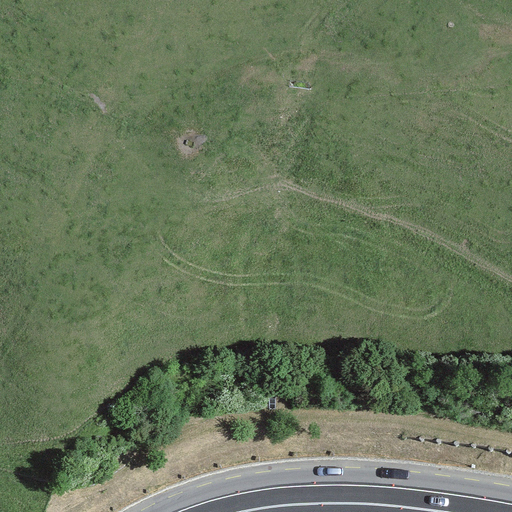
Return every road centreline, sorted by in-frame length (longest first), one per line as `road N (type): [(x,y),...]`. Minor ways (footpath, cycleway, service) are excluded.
road 1 (track): [(0,473),(92,488),(171,442),(252,418),(327,415),(511,438)]
road 2 (primary): [(206,511),(323,494),(506,511)]
